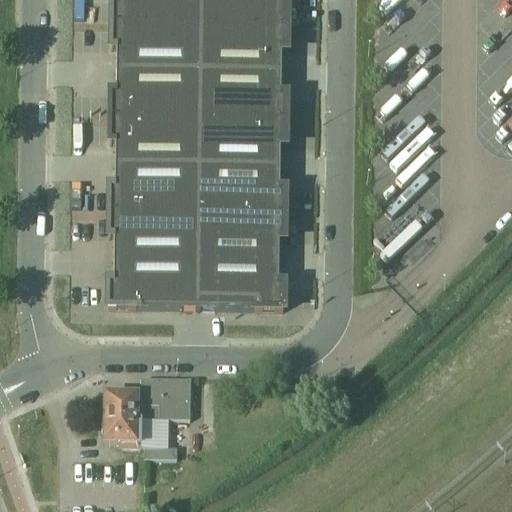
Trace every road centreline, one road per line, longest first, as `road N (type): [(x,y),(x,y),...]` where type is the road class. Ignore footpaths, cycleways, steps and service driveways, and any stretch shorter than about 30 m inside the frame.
road 1 (unclassified): [(45,380),(91,363),(292,363),(337,331),(342,0)]
road 2 (unclassified): [(34,0),(31,322),(45,380)]
road 3 (track): [(278,511),(422,406),(511,314)]
